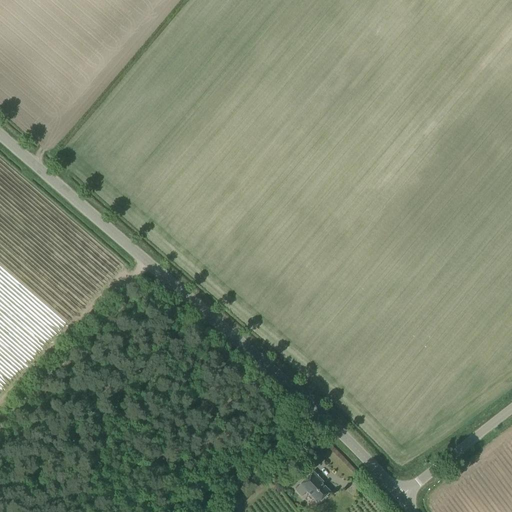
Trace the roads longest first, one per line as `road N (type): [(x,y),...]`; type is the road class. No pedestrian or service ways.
road 1 (unclassified): [(400,491),(213,314),(0,131)]
road 2 (unclassified): [(400,491),(511,405)]
